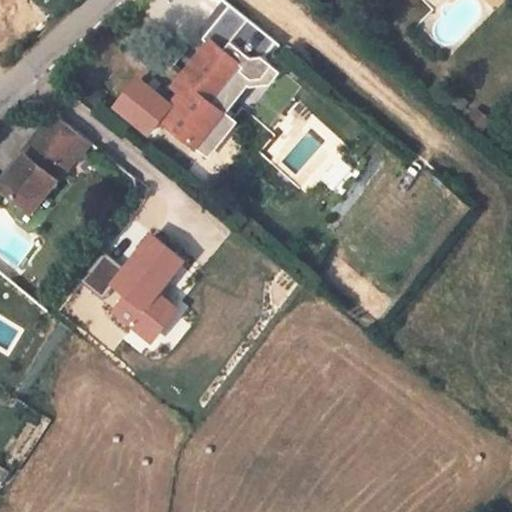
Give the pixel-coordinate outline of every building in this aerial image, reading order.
[(252,58),(264,59),(276,44),(228,7),(204,37),(211,43),(213,41),(225,51),(233,42),(252,58)] [(162,119),(207,155),(234,121),(225,113),(215,104),(242,71),(245,67),(225,51),(213,41),(211,43),(182,79),(190,86),(183,93),(171,107),(162,119)] [(245,67),(242,71),(252,79),(265,79),(274,67),(264,59),(252,58),(233,42),(225,51),(245,67)] [(215,104),(225,113),(249,84),(268,84),(278,70),(274,67),(265,79),(252,79),(242,71),(215,104)] [(176,87),(183,93),(190,86),(182,79),(176,87)] [(162,119),(171,107),(138,81),(115,109),(149,135),(162,119)] [(29,159),(4,190),(36,215),(80,158),(83,159),(95,145),(60,117),(38,144),(37,143),(26,157),(29,159)] [(26,157),(1,187),(4,190),(29,159),(26,157)] [(155,236),(115,284),(146,309),(160,291),(185,261),(155,236)] [(146,309),(142,314),(158,327),(176,303),(160,291),(146,309)]
